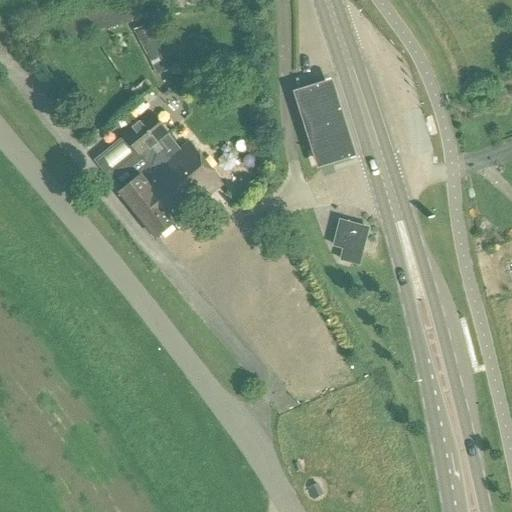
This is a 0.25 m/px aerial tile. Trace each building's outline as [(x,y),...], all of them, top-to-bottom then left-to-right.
[(104,0),(53,14),(40,18),(49,44),(133,21),(133,22),(148,18),(142,0),(104,0)] [(134,30),(158,75),(175,67),(170,56),(176,53),(164,27),(153,25),(134,30)] [(193,87),(187,72),(169,80),(177,96),(193,87)] [(331,73),(295,84),(319,160),(355,148),(331,73)] [(122,134),(135,150),(138,155),(166,132),(150,112),(122,134)] [(178,148),(166,132),(138,155),(135,150),(104,175),(153,235),(217,183),(185,142),(178,148)] [(340,216),(333,241),(344,244),(340,255),(358,260),(368,224),(340,216)]
